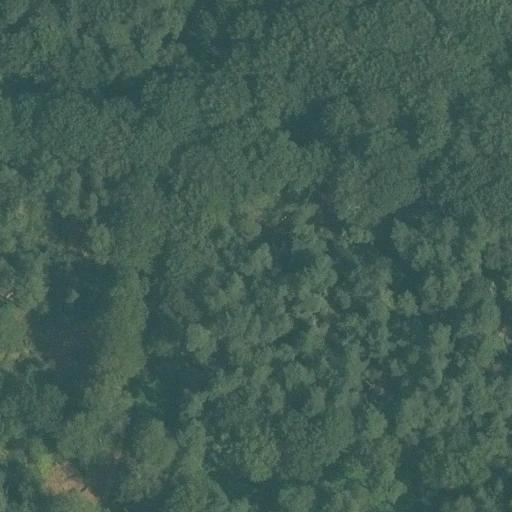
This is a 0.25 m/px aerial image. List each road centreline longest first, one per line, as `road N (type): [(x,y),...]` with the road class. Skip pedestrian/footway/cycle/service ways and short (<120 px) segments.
road 1 (track): [(125,511),(239,0)]
road 2 (track): [(0,113),(511,206)]
